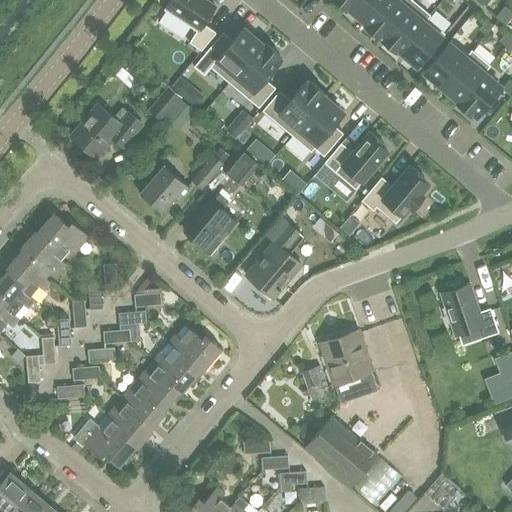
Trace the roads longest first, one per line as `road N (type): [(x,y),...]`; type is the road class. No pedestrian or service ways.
road 1 (residential): [(0,218),(47,162),(266,347)]
road 2 (residential): [(504,216),(486,192),(258,0)]
road 3 (residential): [(266,347),(327,282),(504,216)]
road 4 (residential): [(266,347),(130,511)]
road 5 (residential): [(124,511),(0,406)]
